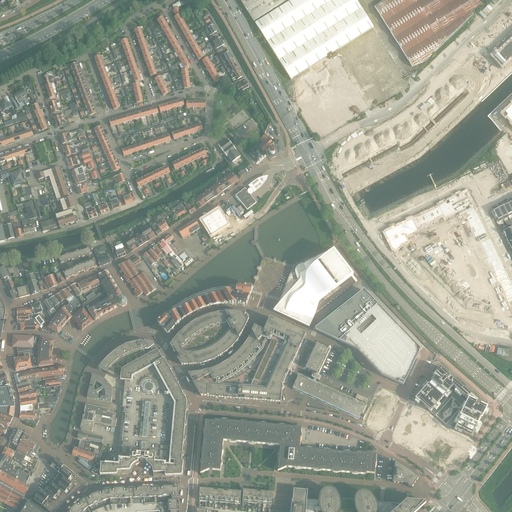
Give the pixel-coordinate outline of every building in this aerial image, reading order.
[(240,0),(254,22),(286,2),(284,0),(240,0)] [(257,22),(255,24),(291,80),(293,79),(327,57),(326,56),(331,53),(332,54),(374,28),(355,0),(292,0),(257,22)] [(385,0),(374,7),(400,48),(412,67),(423,63),(426,61),(474,15),(472,12),(487,3),(489,0),(385,0)] [(213,25),(209,28),(208,32),(210,36),(212,34),(217,32),(213,25)] [(500,26),(496,29),(500,34),(504,30),(500,26)] [(342,48),(338,51),(358,82),(374,107),(409,86),(373,29),(342,48)] [(496,29),(492,33),(497,37),(500,34),(496,29)] [(160,32),(153,36),(155,40),(162,36),(160,32)] [(492,33),(488,37),(493,41),(497,37),(492,33)] [(162,36),(155,40),(157,44),(164,40),(162,36)] [(488,37),(485,40),(489,45),(493,41),(488,37)] [(215,47),(215,48),(216,49),(220,47),(224,45),(221,38),(216,41),(214,42),(216,46),(215,47)] [(485,40),(480,44),(485,49),(489,45),(485,40)] [(169,47),(162,52),(164,55),(171,51),(169,47)] [(511,53),(506,48),(502,51),(510,60),(511,58),(511,53)] [(498,55),(506,64),(510,60),(502,51),(498,55)] [(220,58),(223,63),(227,61),(232,59),(229,52),(224,55),(220,58)] [(498,55),(494,59),(498,63),(500,65),(501,66),(502,68),(506,64),(498,55)] [(227,61),(223,63),(225,67),(229,65),(231,67),(236,65),(232,59),(227,61)] [(200,60),(192,64),(195,68),(202,64),(200,60)] [(177,63),(170,67),(173,71),(180,67),(177,63)] [(202,64),(195,68),(197,72),(204,68),(202,64)] [(236,65),(231,67),(227,70),(228,72),(232,70),(234,73),(239,70),(236,65)] [(204,68),(197,72),(199,76),(207,72),(204,68)] [(239,70),(234,73),(235,74),(231,76),(233,79),(236,77),(238,80),(243,77),(239,70)] [(207,72),(199,76),(201,80),(209,76),(207,72)] [(46,86),(51,84),(53,84),(52,80),(54,79),(53,76),(44,80),(46,86)] [(249,87),(245,81),(243,82),(244,84),(242,85),(241,84),(237,86),(240,92),(249,87)] [(213,83),(206,87),(208,91),(215,87),(213,83)] [(24,90),(19,93),(24,101),(27,100),(29,98),(24,90)] [(19,93),(14,96),(19,104),(23,102),(24,101),(19,93)] [(13,98),(10,99),(15,109),(18,107),(18,106),(17,104),(16,103),(13,98)] [(49,103),(51,109),(57,106),(57,104),(60,103),(58,100),(49,103)] [(5,101),(0,104),(4,111),(6,110),(8,115),(10,114),(12,117),(12,120),(18,119),(16,115),(10,103),(7,104),(5,101)] [(26,113),(17,116),(19,122),(28,119),(26,113)] [(144,113),(137,117),(139,121),(147,117),(144,113)] [(54,118),(55,123),(62,121),(61,119),(64,118),(63,115),(54,118)] [(147,117),(139,121),(142,125),(149,121),(147,117)] [(149,121),(142,125),(144,130),(151,125),(149,121)] [(151,125),(144,130),(146,134),(154,129),(151,125)] [(154,129),(146,134),(148,138),(156,134),(154,129)] [(156,134),(148,138),(151,142),(159,138),(156,134)] [(279,141),(274,143),(273,143),(265,134),(260,140),(263,143),(259,147),(263,153),(264,152),(267,150),(268,151),(268,152),(268,153),(268,154),(268,155),(269,156),(271,157),(271,158),(272,158),(273,158),(274,158),(275,157),(276,157),(277,156),(277,155),(277,154),(278,154),(283,152),(279,141)] [(219,147),(226,156),(227,157),(228,156),(233,163),(240,156),(235,150),(236,149),(228,140),(219,147)] [(29,147),(23,149),(25,154),(26,157),(33,154),(32,151),(31,152),(29,147)] [(264,153),(263,153),(259,147),(250,155),(257,163),(266,155),(263,153),(264,153)] [(17,151),(10,153),(12,159),(15,158),(16,159),(19,158),(18,157),(17,151)] [(194,152),(186,157),(192,167),(200,162),(194,152)] [(186,157),(181,160),(187,170),(192,167),(186,157)] [(73,159),(68,160),(70,168),(78,165),(77,161),(74,162),(73,159)] [(181,160),(176,163),(177,165),(178,166),(179,168),(180,170),(181,171),(182,173),(187,170),(181,160)] [(59,167),(47,171),(49,176),(60,172),(59,167)] [(71,171),(74,178),(79,176),(84,174),(85,174),(82,168),(77,170),(77,169),(71,171)] [(22,171),(10,174),(13,186),(25,182),(22,171)] [(49,176),(47,171),(36,174),(38,180),(49,176)] [(49,176),(51,181),(62,177),(60,172),(49,176)] [(233,173),(229,176),(235,183),(239,180),(233,173)] [(79,176),(74,178),(76,185),(86,181),(84,174),(79,176)] [(125,181),(122,174),(110,179),(111,181),(115,180),(116,185),(125,181)] [(229,176),(225,178),(231,186),(235,183),(229,176)] [(252,184),(249,186),(251,189),(250,189),(250,190),(249,190),(248,191),(248,193),(250,195),(252,195),(253,195),(254,195),(254,194),(254,193),(255,194),(258,191),(264,186),(266,182),(268,179),(269,176),(266,177),(262,178),(258,179),(252,184)] [(62,177),(51,181),(52,186),(64,183),(62,177)] [(225,178),(221,181),(227,189),(231,186),(225,178)] [(221,181),(217,184),(223,192),(227,189),(221,181)] [(64,183),(52,186),(54,191),(66,188),(64,183)] [(85,186),(84,184),(81,185),(82,187),(77,188),(79,195),(87,192),(85,186)] [(217,184),(213,187),(219,194),(223,192),(217,184)] [(0,225),(2,225),(2,226),(11,224),(10,217),(3,187),(0,187),(0,225)] [(213,187),(209,189),(215,197),(219,194),(213,187)] [(66,188),(54,191),(56,197),(67,193),(66,188)] [(245,188),(236,196),(247,210),(256,203),(250,195),(248,193),(245,188)] [(209,189),(206,192),(211,200),(215,197),(209,189)] [(206,192),(202,195),(207,203),(211,200),(206,192)] [(446,203),(439,206),(439,207),(443,215),(445,218),(447,223),(450,221),(447,216),(457,211),(459,216),(466,213),(474,208),(471,202),(469,203),(468,200),(470,199),(466,192),(459,196),(456,197),(449,201),(450,203),(447,204),(446,203)] [(67,193),(56,197),(58,202),(60,201),(69,198),(67,193)] [(113,194),(106,196),(108,203),(110,202),(113,210),(121,207),(118,199),(115,200),(113,194)] [(133,202),(130,195),(126,197),(124,194),(119,196),(120,199),(123,198),(126,205),(133,202)] [(202,195),(198,198),(203,206),(207,203),(202,195)] [(60,201),(62,206),(73,202),(72,197),(69,198),(60,201)] [(203,206),(198,198),(194,201),(199,209),(203,206)] [(184,203),(190,214),(196,211),(192,204),(190,206),(188,201),(184,203)] [(29,220),(31,220),(37,218),(32,202),(24,204),(29,220)] [(73,202),(62,206),(64,211),(75,207),(73,202)] [(99,207),(102,215),(109,212),(106,204),(99,207)] [(182,204),(178,207),(183,215),(188,212),(185,208),(182,204)] [(183,215),(178,207),(174,209),(175,211),(173,213),(176,218),(179,216),(179,217),(183,215)] [(439,207),(435,209),(439,217),(443,215),(439,207)] [(504,207),(498,209),(504,220),(509,217),(504,207)] [(94,208),(87,211),(90,219),(97,216),(94,208)] [(474,208),(466,213),(468,217),(477,213),(474,208)] [(435,209),(430,211),(435,220),(439,217),(435,209)] [(498,209),(493,212),(499,222),(504,220),(498,209)] [(72,210),(66,212),(70,223),(75,221),(72,213),(72,210)] [(203,220),(202,221),(212,236),(215,234),(217,233),(220,231),(221,230),(224,228),(225,228),(228,226),(229,225),(219,210),(218,210),(212,214),(206,218),(203,220)] [(430,211),(426,213),(431,223),(435,221),(435,220),(430,211)] [(66,212),(61,214),(65,225),(70,223),(66,212)] [(426,213),(421,216),(425,224),(426,226),(431,224),(431,223),(426,213)] [(468,217),(466,219),(468,223),(479,218),(477,213),(468,217)] [(61,214),(56,215),(60,227),(65,225),(61,214)] [(421,216),(417,218),(421,227),(425,224),(421,216)] [(47,218),(41,220),(42,223),(44,232),(57,227),(55,222),(54,220),(48,222),(47,218)] [(417,218),(412,220),(417,230),(421,228),(421,227),(417,218)] [(479,218),(468,223),(471,228),(473,227),(481,223),(479,218)] [(152,229),(157,236),(169,228),(164,220),(157,225),(157,226),(152,229)] [(195,220),(190,222),(196,231),(200,228),(195,220)] [(392,229),(384,233),(388,240),(390,239),(391,241),(389,242),(393,249),(395,251),(401,245),(408,242),(405,237),(415,232),(417,238),(420,236),(417,231),(418,231),(417,230),(412,220),(405,223),(405,225),(403,226),(402,224),(394,228),(392,229)] [(32,221),(23,223),(25,234),(34,232),(32,221)] [(196,231),(190,222),(178,230),(183,239),(196,231)] [(481,223),(473,227),(475,232),(484,228),(481,223)] [(6,229),(8,240),(15,238),(11,224),(4,226),(4,229),(6,229)] [(15,231),(17,239),(24,237),(22,229),(20,230),(19,226),(16,227),(17,230),(15,231)] [(503,232),(506,236),(511,233),(511,227),(511,228),(509,229),(507,230),(503,232)] [(147,228),(145,229),(152,239),(156,237),(151,229),(148,230),(147,228)] [(475,232),(473,233),(476,238),(486,233),(484,228),(475,232)] [(145,232),(143,234),(148,242),(152,239),(145,229),(144,230),(145,232)] [(139,233),(137,234),(143,244),(148,242),(143,234),(140,235),(139,233)] [(137,237),(134,239),(139,247),(143,244),(137,234),(136,235),(137,237)] [(170,235),(164,239),(167,243),(173,239),(170,235)] [(130,238),(129,239),(135,249),(139,247),(134,239),(132,240),(130,238)] [(135,249),(129,239),(127,240),(129,242),(126,244),(131,252),(135,249)] [(489,239),(481,243),(483,248),(492,244),(489,239)] [(161,250),(162,249),(164,248),(165,247),(165,248),(168,246),(168,245),(164,240),(157,245),(161,250)] [(177,256),(183,251),(176,242),(170,247),(177,256)] [(492,244),(483,248),(486,253),(494,249),(492,244)] [(162,252),(156,245),(152,249),(160,258),(160,259),(161,260),(163,258),(160,254),(162,252)] [(395,251),(394,251),(398,255),(405,249),(401,245),(395,251)] [(164,248),(162,249),(163,250),(167,255),(168,254),(170,255),(173,252),(168,246),(165,248),(165,247),(164,248)] [(89,247),(84,249),(87,256),(92,254),(89,247)] [(84,249),(79,251),(82,257),(81,257),(82,258),(87,256),(84,249)] [(160,258),(152,249),(148,252),(157,261),(157,260),(158,261),(159,260),(160,259),(160,258)] [(290,275),(276,309),(273,311),(274,312),(309,328),(315,315),(335,300),(334,300),(359,282),(334,249),(301,265),(298,266),(297,267),(296,268),(294,269),(293,270),(292,272),(291,274),(290,275)] [(405,249),(398,255),(402,259),(409,253),(405,249)] [(494,249),(486,253),(488,258),(497,254),(494,249)] [(79,250),(74,252),(77,259),(81,257),(82,257),(79,251),(79,250)] [(126,255),(123,250),(117,253),(117,252),(116,252),(115,251),(112,252),(115,260),(118,258),(119,259),(126,255)] [(74,252),(69,254),(71,260),(71,261),(77,259),(74,252)] [(409,253),(402,259),(406,263),(413,256),(410,252),(409,253)] [(68,253),(63,255),(66,262),(71,260),(69,254),(68,253)] [(155,262),(146,253),(143,255),(149,263),(147,264),(152,270),(153,269),(151,266),(155,262)] [(488,258),(486,259),(488,264),(490,263),(499,259),(497,254),(488,258)] [(66,262),(63,255),(58,257),(61,264),(66,262)] [(108,255),(97,260),(100,267),(111,262),(108,255)] [(413,256),(406,263),(410,267),(416,260),(413,256)] [(174,260),(174,259),(172,261),(179,270),(181,268),(181,267),(184,265),(178,257),(177,257),(176,258),(174,260)] [(138,258),(131,262),(134,267),(140,264),(141,263),(138,258)] [(184,264),(186,267),(193,261),(191,258),(184,264)] [(93,259),(88,261),(92,270),(97,267),(93,259)] [(499,259),(490,263),(493,268),(501,263),(499,259)] [(416,260),(410,267),(413,271),(420,264),(416,260)] [(88,261),(83,263),(86,271),(86,272),(92,270),(88,261)] [(130,261),(124,263),(129,270),(134,267),(131,262),(130,261)] [(83,262),(78,264),(81,273),(86,271),(83,263),(83,262)] [(118,266),(121,270),(124,274),(129,270),(124,263),(118,266)] [(420,264),(413,271),(417,275),(424,268),(425,267),(421,263),(420,264)] [(501,263),(493,268),(495,272),(504,268),(501,263)] [(72,267),(73,267),(76,275),(77,275),(81,273),(78,264),(72,267)] [(6,282),(11,293),(14,292),(14,291),(15,290),(11,280),(11,279),(10,275),(8,269),(6,270),(5,267),(0,268),(0,275),(2,279),(4,279),(5,282),(6,282)] [(73,267),(68,269),(72,278),(77,276),(77,275),(76,275),(73,267)] [(128,281),(138,274),(139,274),(136,269),(134,267),(129,270),(124,274),(128,281)] [(424,268),(417,275),(421,279),(428,272),(424,268)] [(504,268),(495,272),(498,277),(506,273),(504,268)] [(63,271),(66,279),(66,280),(72,278),(68,269),(63,271)] [(65,282),(64,279),(60,270),(58,271),(59,274),(56,275),(60,284),(65,282)] [(93,307),(88,310),(89,312),(95,321),(100,317),(104,315),(109,312),(113,310),(118,308),(118,306),(119,305),(119,306),(122,307),(123,307),(125,306),(126,306),(127,303),(126,300),(126,299),(123,298),(122,298),(121,296),(122,296),(121,294),(118,289),(107,271),(102,273),(97,275),(102,282),(100,283),(104,289),(105,292),(109,298),(103,301),(98,304),(93,307)] [(144,283),(139,286),(144,293),(146,296),(157,289),(145,272),(140,276),(144,283)] [(428,272),(421,279),(425,283),(431,276),(428,272)] [(40,293),(39,292),(37,284),(33,273),(33,274),(31,274),(31,275),(29,275),(28,275),(27,276),(27,275),(26,276),(33,295),(40,293)] [(497,277),(497,278),(499,283),(500,282),(509,278),(506,273),(498,277),(497,277)] [(139,276),(138,274),(128,281),(130,282),(139,276)] [(431,276),(425,283),(428,286),(437,278),(433,274),(431,276)] [(50,287),(51,288),(58,286),(53,275),(45,279),(48,287),(50,287)] [(96,275),(87,280),(91,289),(101,285),(96,275)] [(130,282),(132,286),(134,289),(139,286),(144,283),(140,276),(139,276),(130,282)] [(437,278),(428,286),(432,290),(441,282),(437,278)] [(509,278),(500,282),(503,287),(511,283),(509,278)] [(37,284),(39,292),(41,291),(42,292),(47,290),(43,281),(40,282),(39,280),(37,280),(38,283),(37,284)] [(78,284),(83,293),(91,289),(87,280),(78,284)] [(441,282),(432,290),(436,294),(444,286),(441,282)] [(511,284),(511,283),(503,287),(505,292),(511,288),(511,284)] [(83,293),(78,284),(76,284),(71,286),(78,297),(83,293)] [(206,291),(201,293),(201,292),(197,294),(197,295),(193,296),(192,296),(192,297),(188,299),(188,298),(184,300),(184,301),(180,303),(179,303),(180,304),(176,306),(175,306),(172,308),(172,309),(168,312),(166,314),(165,314),(161,319),(160,318),(157,320),(158,321),(157,322),(159,324),(158,325),(160,327),(160,326),(164,331),(165,333),(166,333),(167,335),(172,330),(173,329),(175,326),(177,324),(178,325),(180,323),(179,323),(181,321),(187,317),(193,313),(200,310),(206,307),(214,305),(221,304),(229,304),(232,304),(232,305),(234,305),(234,304),(238,304),(247,306),(248,302),(249,300),(251,293),(252,291),(253,287),(252,287),(252,286),(244,285),(244,287),(237,286),(236,286),(236,285),(229,286),(229,287),(228,287),(221,288),(221,287),(220,288),(215,289),(215,288),(211,289),(211,290),(206,291)] [(139,286),(134,289),(139,296),(144,293),(139,286)] [(444,286),(436,294),(440,298),(447,291),(448,290),(444,286)] [(60,293),(66,300),(71,296),(68,292),(71,291),(71,292),(72,291),(69,287),(60,293)] [(104,289),(83,304),(85,307),(105,292),(104,289)] [(447,291),(440,298),(443,302),(450,295),(447,291)] [(55,296),(60,303),(65,300),(60,293),(55,296)] [(354,298),(328,318),(316,328),(316,329),(315,329),(315,330),(315,331),(316,331),(339,342),(342,339),(378,305),(377,304),(376,303),(375,302),(374,302),(373,301),(373,300),(372,299),(371,298),(370,297),(369,297),(368,296),(367,296),(366,295),(365,295),(364,295),(363,295),(362,295),(361,295),(360,295),(359,295),(358,296),(357,296),(356,296),(356,297),(355,297),(355,298),(354,298)] [(450,295),(443,302),(447,306),(454,299),(450,295)] [(54,296),(50,299),(49,300),(48,299),(43,302),(50,312),(53,310),(54,309),(54,308),(56,306),(60,304),(54,296)] [(454,299),(447,306),(451,310),(458,303),(459,302),(455,298),(454,299)] [(17,310),(17,320),(17,323),(20,323),(21,331),(24,331),(27,330),(29,330),(33,330),(36,330),(36,327),(38,325),(40,327),(42,325),(54,332),(58,334),(61,330),(62,328),(52,321),(51,323),(47,321),(46,322),(40,314),(35,316),(34,315),(41,312),(41,311),(43,310),(40,302),(31,305),(31,306),(27,307),(27,308),(17,310)] [(52,321),(62,328),(64,325),(65,325),(67,322),(68,321),(70,320),(71,318),(72,318),(74,320),(76,323),(78,325),(77,325),(78,325),(80,329),(81,329),(82,331),(84,329),(86,328),(88,326),(90,325),(93,322),(94,322),(93,322),(92,320),(89,316),(83,309),(78,313),(70,303),(64,308),(60,312),(52,321)] [(458,303),(451,310),(455,314),(462,307),(458,303)] [(342,339),(339,342),(357,350),(381,375),(403,386),(406,380),(418,354),(419,353),(419,351),(418,349),(418,348),(417,346),(378,305),(342,339)] [(462,309),(457,314),(461,318),(460,319),(466,320),(468,310),(462,309)] [(210,314),(206,316),(203,317),(197,320),(191,324),(185,328),(180,333),(175,339),(170,345),(174,353),(177,352),(179,357),(177,358),(181,365),(189,365),(197,365),(204,363),(211,361),(218,358),(224,354),(229,349),(235,344),(239,338),(244,331),(249,319),(249,317),(249,316),(248,314),(246,313),(233,312),(225,312),(218,313),(210,314)] [(301,347),(306,335),(292,328),(292,327),(289,326),(289,327),(287,326),(287,325),(285,324),(284,324),(285,324),(282,323),(270,318),(264,331),(264,330),(262,329),(262,330),(257,328),(257,327),(255,326),(255,327),(254,327),(252,332),(248,339),(244,346),(242,348),(242,347),(240,349),(241,349),(239,351),(233,357),(228,361),(225,362),(223,363),(221,365),(215,368),(208,370),(201,372),(193,373),(188,374),(201,396),(267,402),(268,402),(269,402),(270,402),(281,403),(282,392),(283,392),(283,389),(282,389),(282,386),(283,384),(284,384),(285,381),(287,376),(288,375),(288,374),(289,371),(290,371),(292,367),(291,367),(293,363),(294,363),(294,361),(294,360),(295,360),(296,358),(295,358),(296,356),(297,357),(298,354),(297,354),(299,349),(300,349),(301,347)] [(26,357),(19,358),(14,359),(16,371),(32,368),(31,364),(33,363),(34,368),(39,367),(53,365),(53,359),(53,353),(53,351),(53,349),(53,347),(55,341),(41,337),(41,338),(34,337),(13,336),(12,348),(17,348),(18,353),(33,350),(33,355),(30,355),(26,356),(26,357)] [(125,381),(118,456),(118,464),(105,462),(105,464),(101,463),(101,464),(98,464),(97,464),(96,465),(95,465),(95,466),(94,466),(94,467),(94,468),(94,469),(94,470),(95,470),(95,471),(96,471),(97,471),(99,471),(99,470),(101,470),(100,475),(117,474),(117,470),(130,470),(130,469),(130,468),(131,467),(131,466),(132,465),(133,464),(134,463),(135,463),(135,462),(136,462),(137,462),(137,461),(139,461),(139,460),(139,459),(140,459),(142,459),(144,460),(145,460),(146,460),(146,462),(147,462),(148,463),(149,463),(149,464),(150,464),(150,465),(151,465),(151,466),(152,466),(152,467),(152,468),(153,468),(153,469),(153,470),(153,471),(153,472),(166,472),(182,472),(183,461),(182,461),(182,454),(183,450),(183,447),(184,447),(185,446),(185,445),(189,401),(173,371),(171,367),(167,361),(165,357),(166,357),(164,354),(162,349),(158,351),(158,350),(153,343),(148,342),(142,342),(136,343),(129,345),(129,344),(121,348),(115,352),(109,357),(104,362),(98,369),(120,380),(120,381),(125,381)] [(317,343),(306,368),(319,374),(330,350),(317,343)] [(498,348),(497,354),(509,356),(510,350),(498,348)] [(19,374),(14,376),(16,384),(17,384),(25,382),(24,382),(37,379),(64,375),(63,372),(66,372),(65,366),(61,367),(60,365),(59,366),(59,367),(54,368),(37,370),(35,370),(19,374)] [(432,382),(416,399),(420,403),(431,412),(434,408),(438,404),(444,397),(449,392),(453,387),(456,390),(462,395),(468,400),(468,401),(457,424),(454,429),(472,438),(486,408),(482,406),(483,405),(478,401),(453,379),(454,378),(450,374),(449,375),(448,375),(440,367),(429,379),(432,382)] [(0,383),(1,384),(2,387),(10,385),(6,374),(0,375),(0,383)] [(88,392),(87,393),(87,394),(87,395),(87,396),(87,397),(87,398),(98,400),(100,401),(111,403),(112,398),(112,397),(112,396),(112,394),(112,393),(112,392),(112,390),(111,390),(111,389),(111,388),(110,387),(110,385),(109,384),(109,383),(108,383),(107,382),(106,381),(105,380),(104,379),(103,378),(102,378),(101,377),(100,377),(99,376),(97,376),(92,375),(90,385),(93,386),(93,387),(90,386),(89,389),(89,390),(88,391),(88,392)] [(293,388),(308,395),(359,419),(359,418),(363,420),(369,407),(314,382),(299,375),(293,388)] [(17,388),(18,388),(18,389),(19,393),(27,391),(27,390),(31,389),(29,384),(28,385),(17,388)] [(0,408),(9,407),(15,407),(12,407),(9,391),(10,388),(10,387),(0,388),(0,408)] [(42,392),(42,390),(39,390),(36,390),(19,394),(20,400),(37,398),(36,394),(40,393),(40,392),(42,392)] [(381,393),(368,422),(383,429),(397,401),(381,393)] [(357,394),(355,398),(366,403),(368,399),(357,394)] [(44,403),(43,398),(36,399),(20,401),(21,406),(38,404),(42,403),(44,403)] [(21,406),(21,413),(30,414),(34,414),(40,415),(40,411),(38,411),(38,404),(21,406)] [(85,414),(85,415),(83,417),(80,428),(81,429),(81,430),(92,433),(94,423),(115,427),(117,420),(116,420),(116,418),(115,418),(116,414),(109,412),(109,410),(86,404),(85,407),(85,406),(84,411),(84,412),(84,413),(84,414),(85,414)] [(0,408),(0,411),(4,413),(8,415),(13,417),(15,407),(9,407),(0,408)] [(0,427),(7,430),(7,429),(11,422),(1,417),(2,414),(0,412),(0,427)] [(36,426),(39,421),(40,415),(34,414),(30,414),(21,413),(20,419),(36,426)] [(203,464),(201,464),(200,474),(209,470),(212,470),(221,471),(221,466),(220,466),(220,461),(221,461),(222,456),(220,456),(221,447),(223,447),(223,441),(228,441),(228,440),(237,441),(237,442),(247,443),(247,441),(256,442),(256,444),(266,445),(267,443),(275,444),(275,446),(280,446),(280,452),(281,452),(280,461),(279,461),(278,471),(287,467),(293,468),(293,467),(302,467),(302,469),(312,470),(313,468),(321,469),(321,471),(332,472),(332,470),(341,471),(340,472),(351,473),(351,472),(360,473),(360,474),(365,475),(365,473),(375,474),(375,469),(374,468),(374,459),(376,460),(376,454),(357,452),(357,454),(352,453),(352,455),(343,454),(343,453),(333,452),(333,453),(324,452),(324,451),(313,450),(313,451),(304,451),(305,449),(305,448),(304,448),(300,443),(300,442),(299,442),(300,433),(301,433),(302,428),(287,427),(287,428),(278,427),(278,426),(268,425),(267,426),(258,426),(259,424),(248,423),(248,425),(239,424),(239,422),(229,421),(229,423),(220,422),(220,421),(215,420),(215,422),(205,421),(205,426),(206,426),(205,435),(204,435),(203,445),(204,445),(204,454),(202,454),(202,460),(203,460),(203,464)] [(405,421),(397,436),(435,458),(436,456),(439,458),(438,460),(445,464),(457,444),(441,435),(435,439),(405,421)] [(10,440),(15,443),(14,445),(18,447),(16,450),(26,456),(29,450),(31,451),(31,452),(32,452),(32,451),(36,453),(39,446),(36,444),(28,440),(30,436),(25,433),(24,433),(22,432),(15,430),(10,440)] [(79,432),(79,433),(78,439),(83,440),(84,440),(84,439),(84,438),(87,439),(89,441),(102,443),(103,438),(84,434),(84,433),(79,432)] [(74,448),(72,454),(73,455),(80,458),(79,460),(90,469),(92,467),(94,462),(96,463),(102,445),(87,442),(87,443),(85,442),(85,443),(77,441),(76,447),(77,447),(76,449),(74,448)] [(6,448),(2,455),(13,460),(22,465),(34,471),(36,466),(24,460),(25,457),(7,448),(6,448)] [(2,455),(0,459),(0,460),(14,468),(14,466),(12,465),(13,461),(2,455)] [(31,498),(37,503),(38,503),(49,511),(53,511),(87,484),(56,459),(54,462),(51,459),(47,464),(59,474),(52,483),(50,481),(43,491),(39,488),(31,498)] [(14,468),(0,460),(0,470),(26,484),(30,478),(30,476),(19,470),(18,472),(13,470),(14,468)] [(395,461),(394,471),(393,483),(405,484),(411,488),(419,478),(395,461)] [(30,486),(26,484),(0,470),(0,479),(3,481),(3,482),(14,488),(13,489),(25,495),(30,486)] [(416,511),(426,503),(424,501),(422,502),(411,501),(412,494),(407,493),(404,493),(404,489),(399,488),(387,487),(384,487),(381,487),(321,481),(293,479),(293,481),(294,481),(294,491),(293,494),(291,511),(416,511)] [(0,485),(0,501),(8,506),(16,510),(23,498),(1,486),(0,485)] [(179,511),(178,486),(106,489),(82,499),(68,511),(179,511)] [(42,511),(29,501),(23,510),(21,511),(42,511)]
